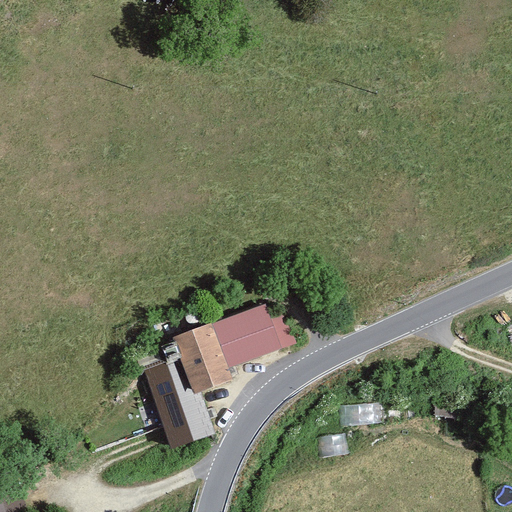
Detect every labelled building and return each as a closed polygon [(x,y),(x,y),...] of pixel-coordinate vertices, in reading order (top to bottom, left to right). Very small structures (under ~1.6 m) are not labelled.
[(265,305),(173,338),(180,356),(194,395),(201,392),(234,380),(229,369),(282,350),(265,305)] [(194,395),(180,356),(142,369),(170,449),(216,433),(201,392),(194,395)] [(343,424),(391,422),(390,401),(342,403),(343,424)] [(349,453),(350,435),(324,434),(324,452),(349,453)] [(29,511),(21,482),(0,488),(0,511),(29,511)]
